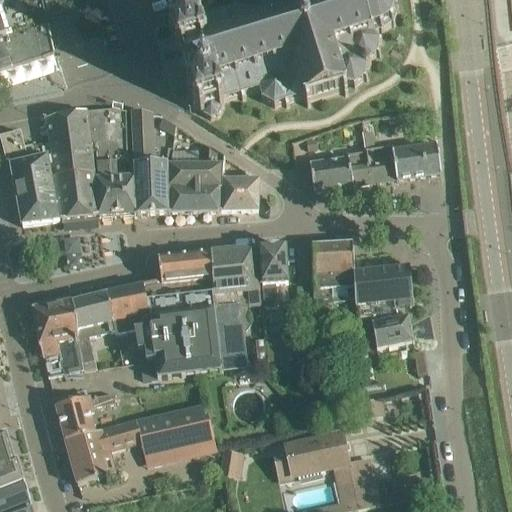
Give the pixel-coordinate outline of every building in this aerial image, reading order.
[(0,0),(0,8),(25,0),(0,0)] [(47,26),(42,3),(41,0),(25,0),(0,8),(0,39),(15,36),(47,26)] [(233,0),(232,2),(233,5),(236,13),(199,24),(198,23),(197,23),(196,19),(193,20),(194,24),(178,29),(177,25),(174,26),(174,30),(174,32),(170,33),(171,36),(173,35),(178,51),(176,52),(177,55),(181,54),(192,89),(187,90),(188,94),(191,93),(196,109),(193,109),(194,113),(199,111),(199,113),(200,112),(201,116),(204,116),(204,118),(211,122),(219,119),(222,113),(222,110),(224,110),(223,106),(224,105),(223,104),(261,93),(263,101),(262,101),(263,103),(275,110),(277,109),(277,108),(304,100),(305,104),(306,103),(308,109),(311,108),(309,104),(347,92),(348,97),(351,96),(349,90),(350,90),(349,87),(354,88),(355,92),(357,91),(356,87),(363,81),(367,83),(368,81),(365,79),(366,71),(367,71),(368,71),(370,69),(372,68),(372,66),(371,63),(370,62),(376,57),(380,59),(381,57),(378,55),(379,46),(382,45),(382,42),(378,43),(372,36),(381,34),(382,35),(384,34),(384,32),(392,27),(394,28),(395,26),(394,24),(397,15),(399,15),(399,12),(397,12),(394,3),(396,2),(394,0),(392,0),(391,0),(233,0)] [(189,0),(188,2),(204,15),(217,0),(189,0)] [(15,36),(0,39),(0,73),(54,56),(52,44),(51,39),(47,26),(15,36)] [(93,182),(118,181),(117,163),(127,163),(128,166),(129,166),(127,115),(112,113),(87,115),(93,182)] [(96,220),(93,182),(87,115),(46,123),(49,144),(52,159),(60,224),(96,220)] [(155,168),(153,118),(132,115),(135,180),(137,218),(166,216),(166,168),(155,168)] [(60,224),(52,159),(36,163),(32,148),(25,150),(21,134),(0,139),(6,162),(9,161),(23,229),(60,224)] [(373,134),(364,135),(366,154),(367,154),(369,173),(370,173),(389,171),(389,172),(395,171),(397,184),(442,178),(437,147),(394,153),(393,148),(375,151),(373,134)] [(49,144),(32,148),(36,163),(52,159),(49,144)] [(220,215),(224,159),(210,150),(209,168),(166,168),(166,216),(168,216),(220,215)] [(372,186),(370,173),(369,173),(367,154),(366,154),(348,156),(348,160),(310,167),(314,196),(354,190),(354,189),(372,187),(372,186)] [(232,181),(233,164),(224,159),(220,215),(222,215),(258,214),(260,182),(232,181)] [(137,218),(135,180),(118,181),(93,182),(96,220),(137,218)] [(331,319),(333,319),(333,305),(336,305),(333,247),(313,248),(313,252),(307,253),(309,279),(315,279),(317,320),(331,319)] [(355,276),(354,259),(353,247),(333,247),(336,305),(345,304),(348,301),(356,301),(355,276)] [(288,287),(287,270),(286,250),(259,251),(262,302),(264,302),(265,311),(278,310),(276,287),(288,287)] [(259,308),(255,271),(254,252),(212,255),(215,282),(214,283),(223,371),(246,369),(243,335),(246,335),(251,328),(249,309),(259,308)] [(162,288),(215,282),(212,255),(159,261),(162,284),(162,288)] [(409,270),(355,276),(356,301),(357,301),(357,309),(397,307),(397,314),(413,314),(412,309),(409,271),(409,270)] [(214,283),(215,282),(162,288),(162,284),(144,288),(152,329),(152,338),(154,352),(153,353),(154,365),(155,364),(158,382),(223,375),(223,371),(214,283)] [(151,332),(152,338),(152,329),(144,288),(126,292),(139,366),(141,366),(154,365),(153,353),(145,354),(144,350),(141,334),(151,332)] [(138,367),(139,366),(126,292),(106,296),(114,335),(115,335),(116,339),(126,337),(129,352),(136,351),(138,367)] [(89,341),(114,335),(106,296),(72,305),(70,305),(84,372),(84,375),(97,372),(95,363),(94,363),(89,341)] [(51,381),(84,372),(70,305),(34,312),(41,350),(49,382),(51,381)] [(269,340),(281,339),(280,328),(268,329),(269,340)] [(154,352),(152,338),(151,332),(141,334),(144,350),(145,354),(153,353),(154,352)] [(338,337),(339,360),(360,359),(359,338),(338,340),(338,332),(337,332),(338,337)] [(267,342),(269,366),(339,360),(338,337),(319,338),(302,337),(281,339),(269,340),(267,340),(267,342)] [(258,367),(269,366),(267,342),(256,343),(258,367)] [(424,354),(417,355),(414,355),(418,379),(427,378),(428,378),(426,362),(424,354)] [(154,365),(141,366),(144,384),(158,382),(155,364),(154,365)] [(373,400),(369,376),(360,377),(364,401),(373,400)] [(95,414),(94,410),(139,404),(138,395),(88,402),(56,410),(65,443),(96,435),(90,415),(95,414)] [(148,472),(218,456),(209,418),(205,419),(203,408),(136,423),(96,435),(65,443),(78,488),(116,477),(110,456),(136,448),(137,454),(144,453),(148,472)] [(15,462),(14,459),(7,435),(0,436),(0,494),(25,485),(18,461),(15,462)] [(277,452),(273,453),(280,483),(293,480),(327,472),(333,471),(348,467),(342,439),(320,443),(287,450),(277,452)] [(244,455),(223,451),(219,478),(240,481),(244,455)] [(0,511),(19,511),(32,507),(25,485),(0,494),(0,511)] [(375,486),(341,494),(344,505),(345,511),(363,511),(380,509),(375,486)]
